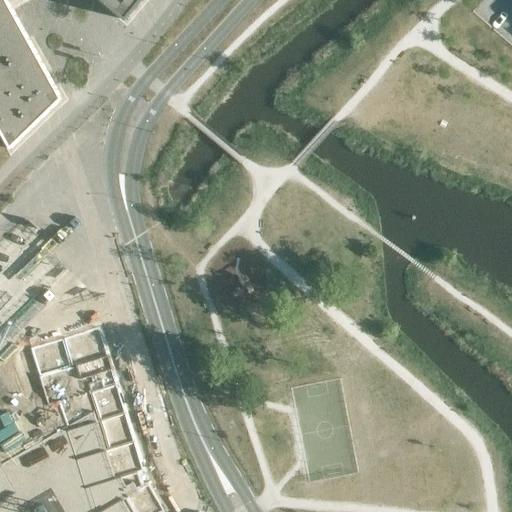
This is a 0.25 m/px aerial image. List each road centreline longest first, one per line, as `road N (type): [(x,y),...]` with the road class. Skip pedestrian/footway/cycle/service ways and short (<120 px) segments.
road 1 (tertiary): [(221,0),(132,100),(116,130),(111,180),(129,222)]
road 2 (tertiary): [(129,222),(139,143),(165,95),(251,0)]
road 3 (tertiary): [(129,222),(204,447)]
